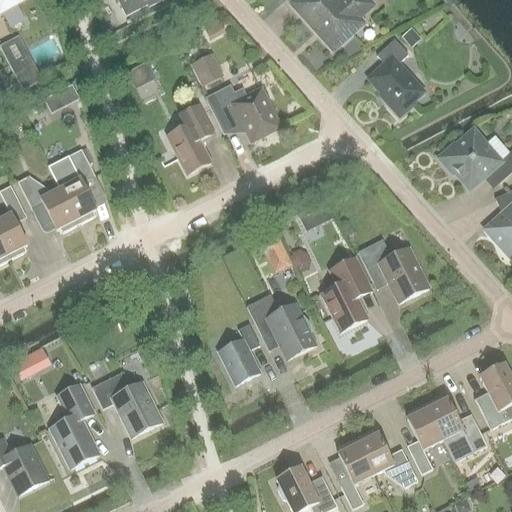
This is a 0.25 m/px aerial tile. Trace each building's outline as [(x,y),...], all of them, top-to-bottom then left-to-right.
[(0,0),(0,12),(1,14),(26,0),(25,0),(0,0)] [(164,1),(163,0),(117,0),(126,18),(148,7),(149,9),(164,1)] [(337,0),(300,0),(293,7),(333,50),(361,26),(356,20),(370,8),(363,0),(340,0),(339,2),(337,0)] [(420,42),(411,31),(402,39),(411,50),(420,42)] [(15,40),(0,48),(0,49),(15,78),(31,69),(15,40)] [(398,67),(408,58),(394,42),(377,58),(385,67),(369,82),(388,103),(387,104),(400,118),(415,105),(414,103),(423,95),(398,67)] [(224,79),(213,56),(190,67),(202,90),(224,79)] [(126,76),(133,89),(153,78),(147,66),(126,76)] [(0,96),(11,91),(2,74),(0,75),(0,96)] [(72,88),(57,96),(65,110),(80,103),(72,88)] [(205,101),(224,137),(243,128),(251,145),(281,130),(261,92),(247,99),(243,91),(234,96),(230,88),(205,101)] [(187,178),(211,166),(200,144),(214,136),(200,108),(179,119),(185,130),(167,139),(187,178)] [(499,162),(473,135),(457,149),(455,147),(439,161),(453,177),(455,175),(470,191),(488,174),(498,184),(511,171),(511,149),(511,150),(499,162)] [(85,151),(82,153),(88,165),(92,163),(85,151)] [(95,179),(89,166),(82,153),(69,159),(74,169),(64,174),(71,186),(61,192),(79,228),(95,219),(93,215),(96,213),(83,186),(95,179)] [(79,228),(61,192),(51,197),(48,192),(29,179),(18,185),(32,212),(43,206),(57,233),(60,232),(62,236),(79,228)] [(7,219),(0,222),(0,243),(10,263),(26,255),(24,250),(27,248),(13,221),(24,215),(11,189),(0,194),(0,195),(10,216),(6,218),(7,219)] [(511,193),(495,201),(503,218),(487,232),(511,260),(511,193)] [(278,275),(292,268),(275,234),(261,241),(278,275)] [(0,243),(0,268),(10,263),(0,243)] [(384,277),(399,307),(429,292),(409,251),(390,260),(382,243),(359,255),(373,283),(384,277)] [(336,289),(321,297),(341,336),(367,322),(357,303),(372,295),(355,261),(329,274),(336,289)] [(301,320),(295,307),(280,315),(271,297),(247,309),(261,338),(272,333),(287,363),(316,348),(309,336),(312,335),(310,325),(304,319),(301,320)] [(243,343),(218,355),(235,389),(260,376),(249,354),(260,348),(249,327),(238,333),(243,343)] [(12,367),(21,384),(35,377),(27,360),(12,367)] [(507,373),(504,367),(480,380),(488,396),(475,402),(490,433),(511,422),(511,376),(511,374),(507,373)] [(123,375),(92,391),(103,412),(114,406),(132,441),(162,426),(149,400),(161,394),(153,379),(142,385),(131,391),(123,375)] [(79,388),(57,399),(69,422),(50,432),(71,472),(99,458),(81,423),(94,417),(79,388)] [(441,399),(425,407),(443,444),(454,465),(473,455),(474,456),(487,449),(474,422),(461,429),(447,402),(444,403),(441,399)] [(410,420),(407,422),(421,449),(410,455),(421,478),(433,472),(424,454),(428,452),(428,451),(443,444),(425,407),(408,416),(410,420)] [(374,438),(372,434),(355,442),(374,478),(384,473),(386,478),(404,491),(418,484),(404,458),(391,464),(378,437),(374,438)] [(29,448),(15,456),(9,454),(3,442),(0,443),(0,471),(4,469),(19,498),(48,484),(29,448)] [(374,478),(355,442),(339,451),(341,455),(338,457),(351,484),(340,490),(351,511),(353,511),(363,507),(354,489),(359,487),(358,486),(374,478)] [(301,470),(276,482),(291,511),(306,511),(310,510),(310,511),(333,511),(337,510),(322,479),(309,486),(301,470)] [(476,479),(466,484),(470,492),(480,487),(476,479)] [(455,511),(468,511),(464,503),(454,508),(455,511)]
